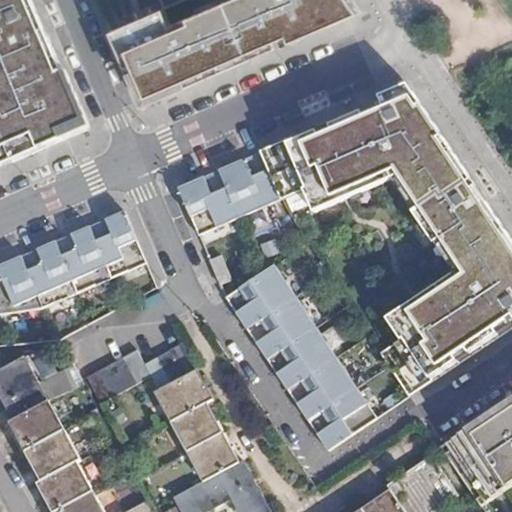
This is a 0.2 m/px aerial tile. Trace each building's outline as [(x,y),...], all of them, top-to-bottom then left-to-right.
[(0,0),(0,168),(15,162),(11,154),(85,121),(32,0),(0,0)] [(137,70),(151,103),(347,17),(360,12),(352,0),(228,0),(171,25),(164,8),(150,14),(152,20),(114,37),(130,73),(137,70)] [(150,14),(111,31),(114,37),(152,20),(150,14)] [(151,103),(137,70),(130,73),(144,106),(151,103)] [(511,319),(511,238),(480,190),(422,105),(411,88),(383,100),(387,109),(366,117),(364,112),(332,126),(334,131),(321,137),(319,131),(290,144),(289,141),(262,152),(283,201),(306,191),(316,214),(345,201),(342,194),(345,193),(398,170),(422,208),(415,212),(436,244),(443,240),(463,270),(412,304),(389,320),(403,341),(383,354),(391,367),(411,398),(435,382),(433,380),(460,362),(456,356),(467,349),(471,354),(501,335),(497,329),(511,319)] [(85,121),(11,154),(15,162),(89,130),(85,121)] [(262,152),(180,189),(200,236),(242,219),(283,201),(262,152)] [(148,264),(126,212),(0,266),(0,316),(3,316),(42,310),(45,309),(81,293),(114,279),(148,264)] [(222,256),(211,261),(222,285),(233,280),(222,256)] [(267,274),(228,300),(330,452),(379,419),(358,389),(338,358),(318,329),(297,297),(277,268),(275,269),(267,274)] [(184,344),(145,365),(152,377),(159,392),(198,371),(184,344)] [(152,377),(145,365),(138,350),(88,378),(102,404),(152,377)] [(0,394),(15,421),(49,402),(25,358),(0,371),(0,394)] [(214,401),(198,371),(159,392),(157,394),(173,423),(208,404),(214,401)] [(65,432),(49,402),(15,421),(11,423),(27,452),(65,432)] [(444,450),(447,455),(511,411),(511,402),(443,449),(444,450)] [(224,434),(208,404),(173,423),(189,453),(224,434)] [(511,411),(447,455),(476,497),(511,472),(511,411)] [(82,462),(65,432),(27,452),(43,482),(78,464),(82,462)] [(239,463),(224,434),(189,453),(205,483),(239,463)] [(388,487),(391,491),(404,511),(435,511),(458,497),(433,457),(388,487)] [(270,511),(245,461),(239,463),(205,483),(175,498),(182,511),(208,511),(234,498),(240,511),(270,511)] [(59,511),(94,493),(78,464),(43,482),(40,485),(54,511),(59,511)] [(404,511),(391,491),(363,511),(364,511),(404,511)] [(103,511),(94,493),(59,511),(103,511)]
